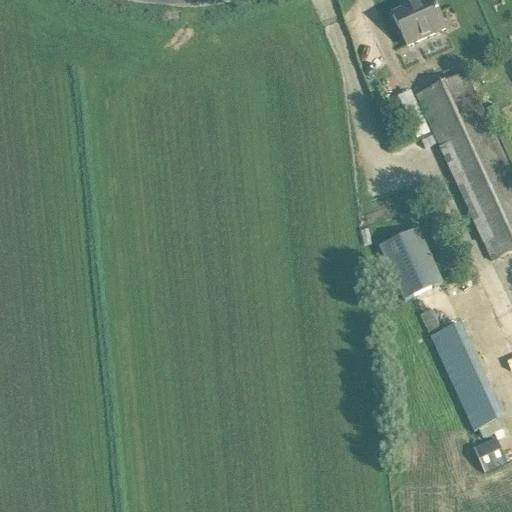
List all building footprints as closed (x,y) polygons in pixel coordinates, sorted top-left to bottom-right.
[(407,47),(445,30),(431,0),(418,0),(410,4),(411,7),(392,15),(407,47)] [(426,55),(451,46),(447,33),(422,42),(426,55)] [(416,98),(491,262),(511,252),(511,178),(465,75),(416,98)] [(435,145),(432,137),(421,142),(425,150),(435,145)] [(379,248),(403,302),(440,285),(416,231),(379,248)] [(419,317),(429,340),(453,328),(450,319),(437,325),(431,311),(419,317)] [(459,326),(453,328),(429,340),(472,434),(502,420),(459,326)] [(496,439),(473,450),(484,475),(507,464),(496,439)]
